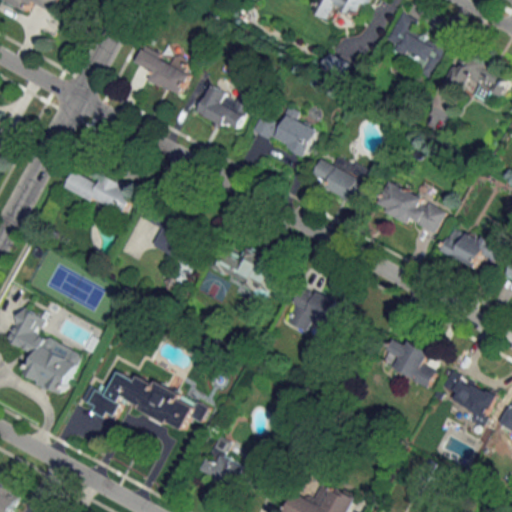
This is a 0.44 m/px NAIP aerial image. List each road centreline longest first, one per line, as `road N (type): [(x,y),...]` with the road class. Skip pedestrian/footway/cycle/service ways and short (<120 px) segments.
road 1 (residential): [(511,338),(0,53)]
road 2 (tertiary): [(0,235),(128,0)]
road 3 (residential): [(146,511),(0,430)]
